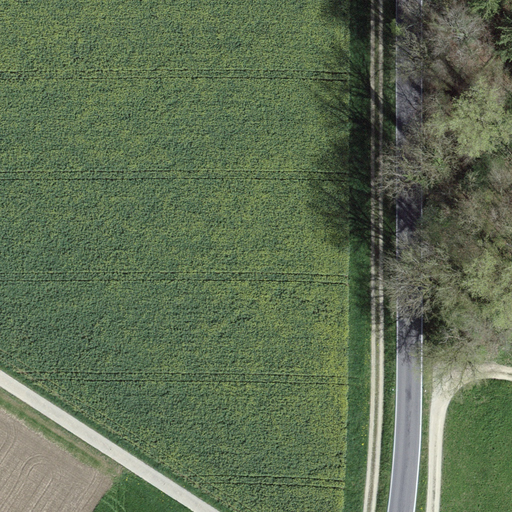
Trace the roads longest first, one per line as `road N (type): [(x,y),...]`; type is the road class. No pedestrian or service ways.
road 1 (track): [(369,511),(380,349),(378,0)]
road 2 (tertiary): [(409,0),(401,511)]
road 3 (track): [(204,511),(0,380)]
road 4 (track): [(511,377),(478,369),(448,389),(430,511)]
